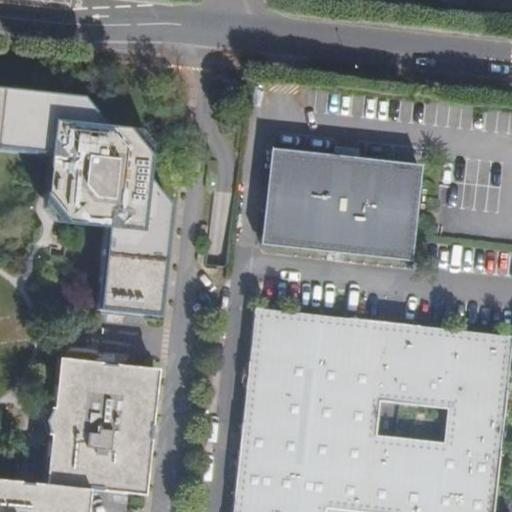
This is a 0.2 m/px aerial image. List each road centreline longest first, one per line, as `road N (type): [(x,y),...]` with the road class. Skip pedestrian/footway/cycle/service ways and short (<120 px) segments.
road 1 (tertiary): [(231,34),(511,61)]
road 2 (tertiary): [(0,8),(231,34)]
